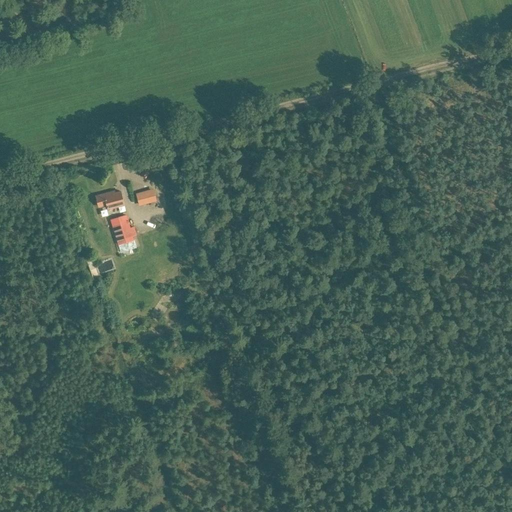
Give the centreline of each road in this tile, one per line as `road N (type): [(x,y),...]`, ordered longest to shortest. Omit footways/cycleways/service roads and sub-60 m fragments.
road 1 (track): [(0,175),(511,47)]
road 2 (track): [(511,488),(376,96)]
road 3 (track): [(511,226),(250,318)]
